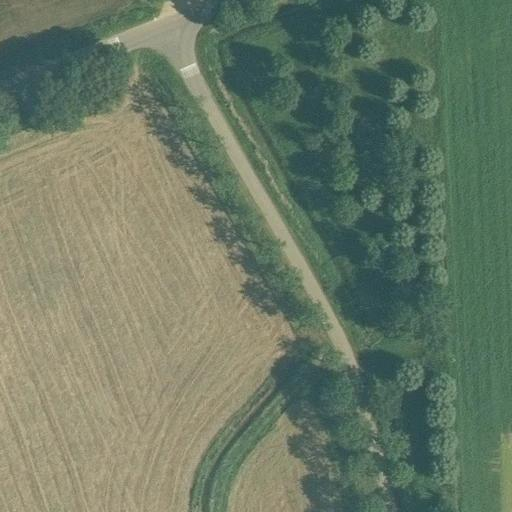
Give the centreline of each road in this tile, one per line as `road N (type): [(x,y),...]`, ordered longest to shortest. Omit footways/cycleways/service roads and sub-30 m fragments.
road 1 (unclassified): [(392,511),(334,317),(232,152),(172,21)]
road 2 (tertiary): [(0,90),(172,21)]
